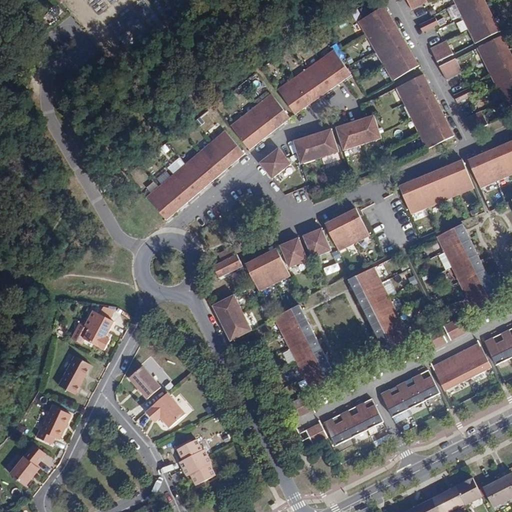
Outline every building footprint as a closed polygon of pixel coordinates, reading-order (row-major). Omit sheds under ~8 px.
[(427,2),(426,0),(414,0),(409,3),(412,9),(424,3),(427,2)] [(485,0),(462,0),(455,4),(462,17),(488,4),(485,0)] [(488,4),(462,17),(468,30),(494,17),(488,4)] [(367,36),(393,21),(385,6),(373,13),(359,21),(367,36)] [(494,17),(468,30),(475,43),(501,31),(494,17)] [(432,19),(420,25),(423,32),(435,26),(438,24),(435,18),(432,19)] [(376,51),(402,36),(393,21),(367,36),(376,51)] [(509,48),(502,35),(477,48),(484,61),(509,48)] [(384,65),(410,50),(402,36),(376,51),(384,65)] [(434,55),(450,47),(447,41),(443,43),(431,49),(434,55)] [(454,54),(450,47),(434,55),(438,62),(454,54)] [(490,74),(511,63),(511,54),(509,48),(484,61),(490,74)] [(334,50),(320,59),(338,84),(352,74),(334,50)] [(419,66),(410,50),(384,65),(393,81),(419,66)] [(443,73),(459,65),(456,58),(440,66),(443,73)] [(338,84),(320,59),(306,69),(324,94),(338,84)] [(497,88),(511,80),(511,63),(490,74),(497,88)] [(462,71),(459,65),(443,73),(447,79),(458,73),(462,71)] [(324,94),(306,69),(292,79),(310,104),(324,94)] [(397,88),(404,103),(431,90),(424,74),(397,88)] [(310,104),(292,79),(279,89),(296,113),(310,104)] [(504,100),(511,96),(511,80),(497,88),(504,100)] [(466,90),(454,96),(458,102),(470,97),(473,95),(470,88),(466,90)] [(404,103),(412,118),(439,104),(431,90),(404,103)] [(272,94),(258,104),(277,128),(290,117),(272,94)] [(277,128),(258,104),(245,115),(264,138),(277,128)] [(412,118),(420,134),(447,120),(439,104),(412,118)] [(466,119),(469,125),(485,118),(482,111),(478,113),(466,119)] [(264,138),(245,115),(232,125),(251,149),(264,138)] [(374,115),(356,121),(363,144),(381,138),(380,134),(375,118),(374,115)] [(469,125),(472,132),(488,124),(485,118),(469,125)] [(420,134),(427,149),(454,136),(447,120),(420,134)] [(363,144),(356,121),(337,127),(345,150),(363,144)] [(332,129),(313,134),(320,157),(339,152),(332,129)] [(213,141),(233,164),(246,153),(226,130),(213,141)] [(320,157),(313,134),(294,140),(298,152),(301,163),(320,157)] [(200,152),(220,175),(233,164),(213,141),(200,152)] [(511,141),(500,146),(511,174),(511,141)] [(511,174),(500,146),(485,153),(497,181),(511,174)] [(279,148),(261,162),(273,178),(292,163),(287,157),(279,148)] [(187,163),(207,186),(220,175),(200,152),(187,163)] [(497,181),(485,153),(469,160),(481,187),(497,181)] [(474,188),(463,160),(447,166),(459,194),(474,188)] [(174,174),(194,197),(207,186),(187,163),(174,174)] [(459,194),(447,166),(431,173),(443,201),(459,194)] [(443,201),(431,173),(415,180),(427,207),(443,201)] [(161,185),(181,208),(194,197),(174,174),(161,185)] [(427,207),(415,180),(400,186),(412,214),(427,207)] [(148,196),(168,219),(181,208),(161,185),(148,196)] [(268,214),(264,204),(251,209),(255,219),(268,214)] [(357,208),(356,209),(341,216),(355,243),(370,235),(357,208)] [(341,216),(327,223),(328,225),(341,250),(355,243),(341,216)] [(400,229),(413,224),(410,219),(398,223),(400,229)] [(445,251),(471,239),(464,224),(438,236),(445,251)] [(323,228),(304,235),(314,257),(332,250),(323,228)] [(300,237),(281,245),(282,246),(291,267),(309,260),(300,237)] [(453,266),(478,254),(471,239),(445,251),(453,266)] [(233,247),(219,254),(223,262),(215,266),(221,277),(244,265),(239,254),(237,255),(233,247)] [(277,248),(262,256),(276,283),(291,276),(277,248)] [(460,282),(486,270),(478,254),(453,266),(460,282)] [(276,283),(262,256),(247,263),(257,284),(260,291),(276,283)] [(357,294),(382,282),(375,267),(350,279),(357,294)] [(468,297),(493,285),(486,270),(460,282),(468,297)] [(365,309),(390,297),(382,282),(357,294),(365,309)] [(500,300),(493,285),(468,297),(475,312),(500,300)] [(236,295),(214,306),(223,323),(244,312),(236,295)] [(372,324),(397,312),(390,297),(365,309),(372,324)] [(283,332),(308,320),(301,305),(289,311),(275,318),(283,332)] [(95,309),(87,324),(82,321),(72,337),(82,343),(85,338),(106,350),(112,339),(107,336),(116,321),(95,309)] [(244,312),(223,323),(231,341),(253,330),(244,312)] [(380,340),(405,327),(397,312),(372,324),(380,340)] [(466,316),(459,319),(466,333),(473,329),(466,316)] [(466,333),(459,319),(452,323),(459,336),(466,333)] [(291,348),(316,335),(308,320),(283,332),(291,348)] [(459,336),(452,323),(445,326),(452,340),(459,336)] [(412,343),(405,327),(380,340),(387,355),(412,343)] [(441,328),(434,332),(441,345),(448,342),(441,328)] [(511,334),(510,330),(502,334),(505,340),(511,355),(511,334)] [(441,345),(434,332),(427,335),(434,349),(441,345)] [(298,362),(324,350),(316,335),(291,348),(298,362)] [(434,349),(427,335),(420,339),(427,352),(434,349)] [(511,357),(511,355),(505,340),(497,344),(494,337),(485,342),(497,365),(511,357)] [(480,343),(457,355),(469,378),(492,367),(480,343)] [(306,377),(331,364),(324,350),(298,362),(306,377)] [(469,378),(457,355),(434,366),(446,390),(469,378)] [(93,365),(76,356),(60,385),(77,394),(93,365)] [(339,380),(331,364),(306,377),(314,392),(339,380)] [(148,400),(154,406),(166,396),(142,368),(128,380),(147,401),(148,400)] [(414,377),(417,384),(426,401),(442,393),(433,376),(425,380),(422,373),(414,377)] [(426,401),(417,384),(410,387),(407,381),(398,385),(401,391),(410,409),(426,401)] [(410,409),(401,391),(394,395),(391,389),(383,393),(395,416),(410,409)] [(154,406),(148,411),(157,422),(162,418),(171,428),(188,414),(169,393),(166,396),(154,406)] [(302,399),(308,413),(315,409),(308,395),(302,399)] [(294,402),(301,416),(308,413),(302,399),(294,402)] [(286,406),(293,420),(301,416),(294,402),(286,406)] [(361,412),(369,430),(385,422),(376,404),(369,408),(366,402),(358,406),(361,412)] [(72,413),(55,405),(43,429),(42,429),(38,436),(53,443),(56,436),(61,438),(72,413)] [(345,420),(354,437),(369,430),(361,412),(353,416),(350,410),(342,414),(345,420)] [(333,436),(338,445),(354,437),(345,420),(338,424),(335,418),(326,422),(333,436)] [(329,437),(330,437),(322,423),(316,426),(323,440),(329,437)] [(315,445),(323,440),(316,426),(307,430),(311,437),(315,445)] [(182,462),(185,468),(210,456),(207,450),(205,451),(199,440),(181,449),(186,460),(182,462)] [(43,460),(30,450),(11,472),(26,484),(40,467),(38,465),(43,460)] [(210,456),(185,468),(189,475),(193,473),(198,485),(217,476),(211,464),(213,463),(210,456)] [(511,472),(498,480),(508,500),(511,498),(511,472)] [(456,487),(465,504),(465,505),(482,496),(476,485),(472,478),(465,481),(465,482),(456,487)] [(508,500),(498,480),(483,488),(493,508),(508,500)] [(439,511),(448,511),(465,504),(456,487),(433,499),(439,511)] [(410,511),(439,511),(433,499),(410,510),(410,511)]
